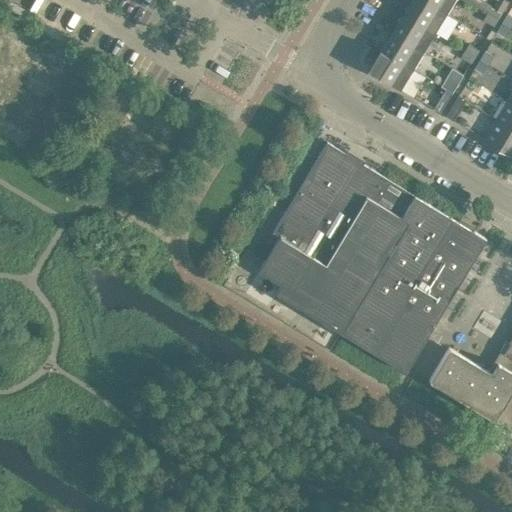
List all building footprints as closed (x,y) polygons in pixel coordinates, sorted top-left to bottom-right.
[(448,14),(425,0),(412,0),(405,13),(437,32),(448,14)] [(425,0),(448,14),(456,0),(425,0)] [(492,6),(493,5),(484,0),(466,0),(487,12),(498,19),(509,0),(499,0),(495,8),(492,6)] [(487,12),(482,20),(493,26),(498,19),(487,12)] [(511,14),(509,12),(503,22),(511,27),(511,14)] [(437,32),(405,13),(394,31),(426,51),(437,32)] [(498,31),(507,37),(511,28),(511,27),(503,22),(498,31)] [(426,51),(394,31),(382,50),(415,69),(426,51)] [(480,49),(469,43),(465,49),(476,56),(480,49)] [(461,56),(471,63),(476,56),(465,49),(461,56)] [(495,55),(487,49),(481,59),(490,64),(495,55)] [(370,69),(403,89),(415,69),(382,50),(370,69)] [(475,68),(484,73),(490,64),(481,59),(475,68)] [(453,67),(450,73),(461,80),(463,76),(465,74),(453,67)] [(442,112),(453,93),(446,89),(435,108),(442,112)] [(467,98),(460,94),(454,103),(461,108),(467,98)] [(511,102),(508,100),(497,119),(511,127),(511,102)] [(447,115),(454,120),(461,108),(454,103),(447,115)] [(485,138),(511,154),(511,127),(497,119),(485,138)] [(259,270),(281,284),(276,293),(405,371),(486,238),(327,141),(272,232),(279,237),(259,270)] [(511,338),(492,372),(449,347),(429,380),(511,429),(511,338)]
